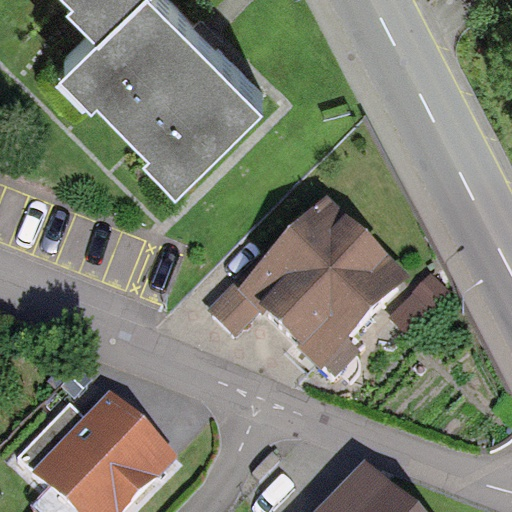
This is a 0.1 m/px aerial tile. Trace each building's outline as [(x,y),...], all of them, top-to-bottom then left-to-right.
[(162,0),(124,0),(91,34),(54,70),(167,185),(258,96),(162,0)] [(57,0),(91,34),(124,0),(57,0)] [(320,209),(207,321),(232,346),(257,322),(321,386),(409,298),(320,209)] [(118,511),(169,459),(104,396),(23,480),(56,511),(118,511)] [(402,511),(359,470),(317,511),(402,511)]
